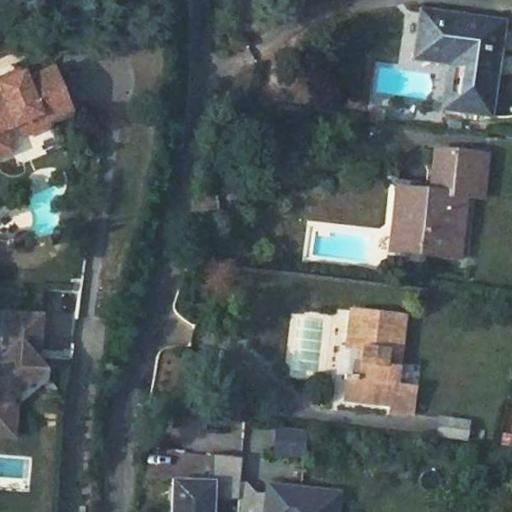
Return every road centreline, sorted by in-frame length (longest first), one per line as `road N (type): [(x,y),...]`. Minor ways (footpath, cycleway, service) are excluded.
road 1 (unclassified): [(118,511),(122,398),(198,92),(189,0)]
road 2 (unknown): [(146,301),(272,364),(343,415),(430,433)]
